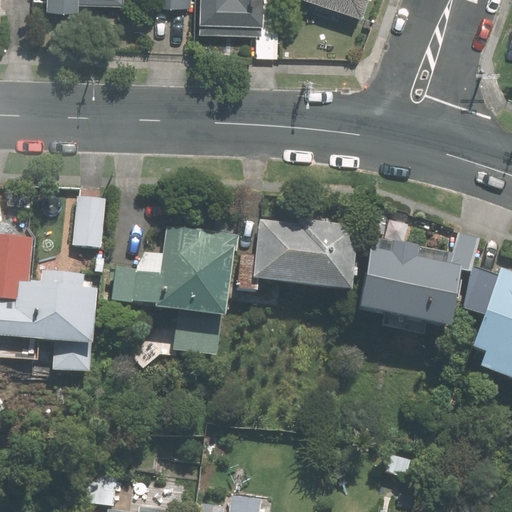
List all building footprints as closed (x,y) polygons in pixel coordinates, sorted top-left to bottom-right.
[(44,0),(44,15),(76,16),(76,7),(120,8),(120,0),(44,0)] [(146,0),(146,7),(189,10),(189,0),(146,0)] [(200,0),(199,34),(256,37),(255,56),(276,58),(278,0),(200,0)] [(299,0),(299,1),(357,21),(364,0),(299,0)] [(76,196),(72,246),(101,249),(106,198),(76,196)] [(253,292),(347,305),(357,231),(300,223),(299,228),(260,223),(256,258),(240,257),(235,297),(252,298),(253,292)] [(219,318),(222,319),(229,260),(234,261),(236,238),(162,230),(157,278),(133,276),(133,272),(111,269),(107,304),(174,311),(169,353),(214,358),(219,318)] [(23,286),(26,241),(0,238),(0,301),(13,302),(14,286),(23,286)] [(467,276),(473,244),(455,238),(450,266),(460,267),(459,275),(467,276)] [(369,251),(359,323),(450,335),(459,275),(460,267),(450,266),(415,261),(417,248),(391,245),(390,254),(369,251)] [(484,318),(498,281),(471,271),(462,313),(484,318)] [(78,291),(79,277),(36,274),(35,287),(23,286),(14,286),(13,302),(0,301),(0,339),(48,343),(47,373),(85,374),(85,346),(89,346),(93,292),(78,291)] [(480,373),(511,384),(511,278),(500,274),(498,281),(484,318),(471,351),(486,357),(480,373)] [(409,460),(390,454),(384,472),(403,478),(409,460)] [(83,502),(113,506),(116,476),(86,472),(83,502)] [(228,511),(259,511),(261,500),(230,496),(229,507),(228,511)]
